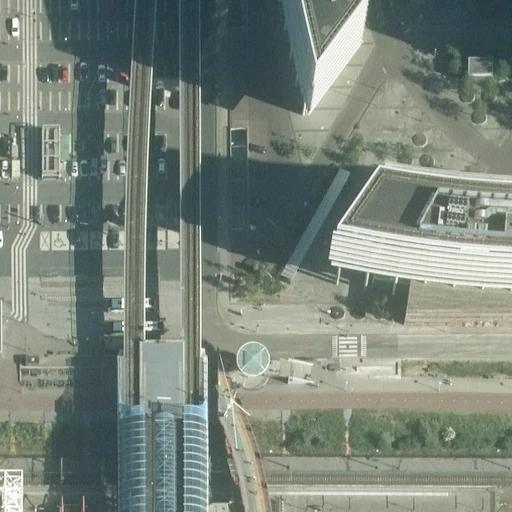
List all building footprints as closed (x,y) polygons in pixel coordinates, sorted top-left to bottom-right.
[(347,17),(343,0),(275,0),(279,19),(281,30),(285,51),(287,61),(292,83),(296,105),(302,127),(304,138),(357,67),(353,47),(353,46),(354,46),(354,45),(353,45),(353,44),(352,44),(347,20),(348,19),(348,18),(348,17),(347,17)] [(470,81),(494,80),(493,64),(470,65),(470,81)] [(59,181),(59,135),(41,135),(41,181),(59,181)] [(511,325),(511,242),(502,242),(483,241),(464,239),(448,238),(447,237),(446,236),(445,236),(443,236),(442,236),(441,236),(440,236),(439,236),(430,235),(410,233),(369,226),(328,286),(364,293),(386,296),(407,300),(404,326),(511,325)] [(261,393),(266,390),(270,385),(272,380),(272,376),(271,370),(268,366),(265,364),(260,362),(253,361),(248,363),(243,368),(241,373),(240,377),(241,383),(245,388),(249,392),(255,393),(261,393)] [(209,511),(210,428),(116,430),(116,511),(209,511)]
